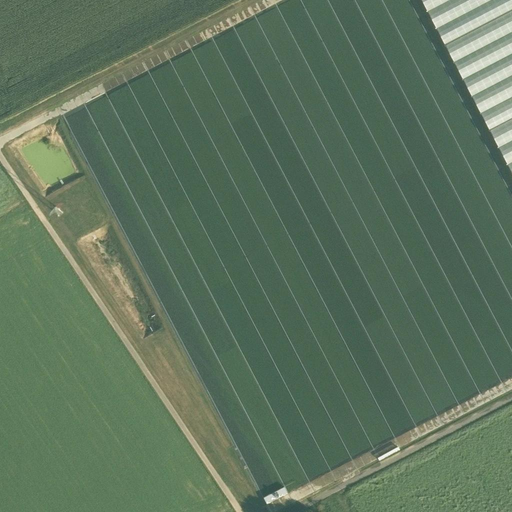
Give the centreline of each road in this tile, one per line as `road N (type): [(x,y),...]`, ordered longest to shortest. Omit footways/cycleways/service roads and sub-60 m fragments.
road 1 (track): [(0,156),(240,511)]
road 2 (track): [(511,397),(292,511)]
